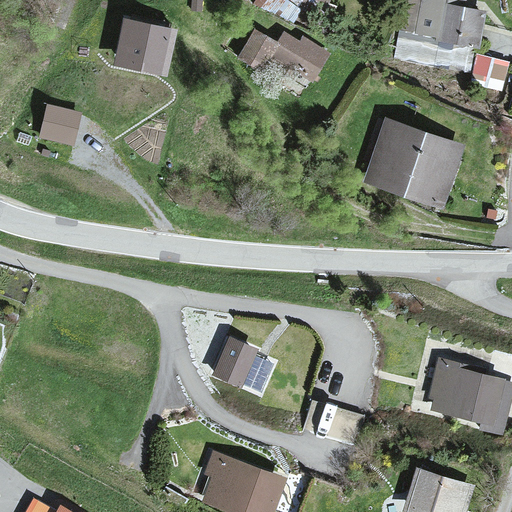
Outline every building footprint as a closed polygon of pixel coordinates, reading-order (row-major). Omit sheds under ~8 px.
[(461,0),(403,0),(394,41),(472,58),(482,16),(461,9),(461,0)] [(171,33),(113,21),(105,71),(162,80),(171,33)] [(330,61),(279,30),(258,72),(307,98),(330,61)] [(505,85),(510,55),(478,50),(473,80),(505,85)] [(78,110),(40,103),(31,147),(68,154),(78,110)] [(457,149),(380,124),(362,187),(442,218),(457,149)] [(268,363),(219,342),(206,376),(257,397),(268,363)] [(511,409),(511,382),(437,364),(426,409),(507,435),(511,409)] [(351,441),(362,410),(315,393),(303,423),(351,441)] [(270,511),(280,480),(209,453),(194,499),(222,511),(270,511)] [(468,511),(473,490),(412,473),(401,511),(468,511)]
